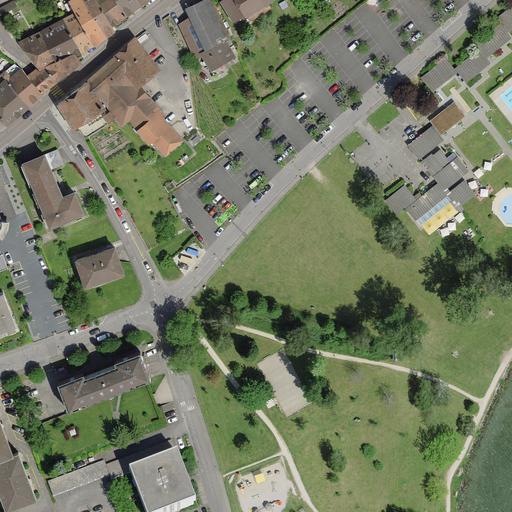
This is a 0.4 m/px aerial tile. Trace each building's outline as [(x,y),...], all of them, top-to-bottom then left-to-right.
[(94,0),(68,0),(65,2),(72,13),(93,46),(115,32),(94,0)] [(125,16),(114,0),(94,0),(111,25),(125,16)] [(140,5),(136,0),(114,0),(124,15),(140,5)] [(196,59),(203,56),(212,70),(234,57),(225,41),(227,40),(208,0),(204,0),(189,7),(195,22),(181,28),(196,59)] [(222,0),(221,1),(233,21),(246,13),(250,20),(266,10),(270,8),(268,3),(264,6),(262,4),(268,0),(222,0)] [(511,6),(498,17),(507,29),(511,24),(511,6)] [(72,13),(18,42),(35,69),(27,75),(40,94),(80,62),(77,57),(93,46),(72,13)] [(499,25),(477,43),(486,54),(508,37),(499,25)] [(115,58),(87,81),(98,94),(109,110),(122,125),(128,119),(149,143),(153,140),(161,150),(177,136),(161,117),(163,115),(138,86),(139,85),(139,84),(157,70),(159,68),(157,66),(157,67),(136,41),(137,41),(135,38),(133,40),(134,41),(126,47),(125,46),(123,49),(117,56),(115,58)] [(478,50),(457,68),(465,79),(488,62),(478,50)] [(445,60),(423,77),(432,88),(454,71),(445,60)] [(40,94),(19,70),(7,81),(28,105),(40,94)] [(0,83),(0,119),(5,125),(28,105),(4,80),(0,83)] [(98,94),(87,81),(77,89),(72,93),(71,93),(58,103),(73,127),(78,131),(79,130),(85,137),(114,119),(109,111),(109,112),(107,109),(106,110),(105,108),(106,107),(104,104),(103,104),(97,96),(98,94)] [(454,103),(432,120),(441,132),(463,114),(454,103)] [(432,127),(410,144),(419,156),(441,138),(432,127)] [(58,149),(44,155),(47,162),(61,156),(58,149)] [(405,187),(390,199),(398,210),(408,202),(410,205),(408,207),(417,219),(421,224),(453,199),(444,187),(465,170),(457,158),(454,153),(446,158),(440,151),(425,163),(440,182),(416,201),(405,187)] [(44,155),(24,163),(50,226),(83,213),(74,192),(62,197),(61,194),(60,191),(60,192),(54,177),(53,175),(50,170),(47,162),(44,155)] [(61,156),(47,162),(50,170),(64,164),(61,156)] [(123,273),(115,247),(76,260),(85,286),(86,285),(85,284),(94,281),(95,282),(114,276),(113,275),(122,272),(123,273)] [(0,329),(15,324),(3,291),(0,292),(0,329)] [(69,410),(151,379),(149,376),(150,376),(140,351),(115,360),(115,361),(116,364),(84,376),(83,374),(84,373),(83,372),(58,382),(67,407),(69,410)] [(0,459),(13,454),(0,420),(0,459)] [(47,483),(53,498),(110,476),(112,482),(179,457),(173,442),(106,468),(104,462),(47,483)] [(18,451),(13,454),(0,459),(0,481),(10,507),(36,497),(18,451)] [(132,475),(146,511),(183,511),(199,506),(181,457),(132,475)]
